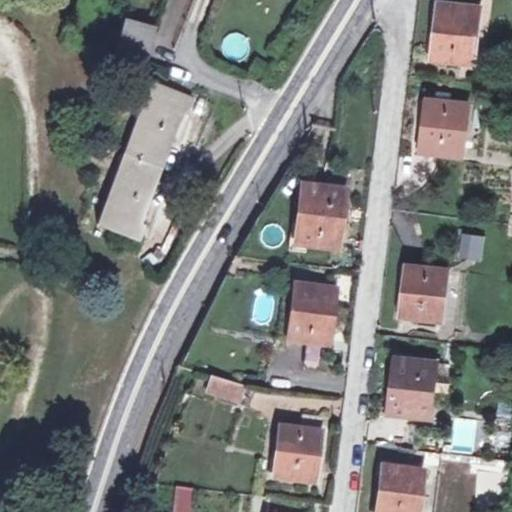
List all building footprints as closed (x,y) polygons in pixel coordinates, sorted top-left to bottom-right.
[(480,27),(482,10),(438,4),(431,60),(468,64),(474,26),(480,27)] [(127,22),(115,57),(142,67),(155,31),(127,22)] [(193,101),(150,85),(99,228),(141,243),(147,228),(144,227),(185,116),(188,116),(193,101)] [(467,123),(470,105),(427,99),(420,151),(458,155),(462,122),(467,123)] [(346,210),(348,192),(305,187),(299,229),(292,228),(289,256),(304,258),(305,248),(334,252),(340,209),(346,210)] [(458,257),(481,260),(484,235),(461,232),(458,257)] [(448,286),(450,269),(406,263),(400,316),(437,320),(442,285),(448,286)] [(334,311),(335,297),(291,290),(285,345),(323,350),(327,311),(334,311)] [(437,382),(439,363),(394,357),(388,412),(425,416),(430,381),(437,382)] [(238,406),(243,390),(241,390),(209,380),(204,395),(238,406)] [(323,452),(327,418),(301,415),(299,431),(280,428),(273,482),(313,489),(318,451),(323,452)] [(423,487),(426,470),(382,465),(376,511),(414,511),(417,486),(423,487)] [(192,511),(196,493),(186,493),(181,511),(192,511)]
